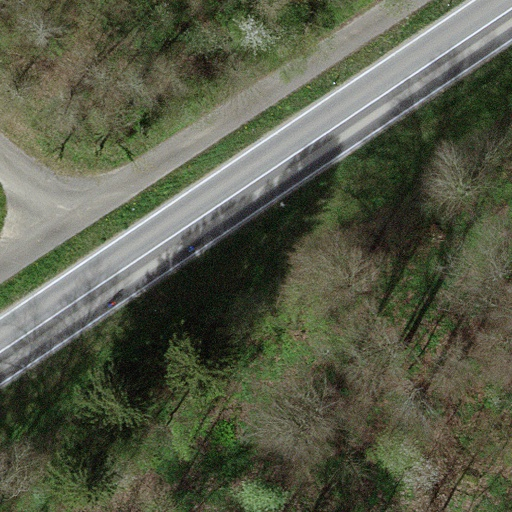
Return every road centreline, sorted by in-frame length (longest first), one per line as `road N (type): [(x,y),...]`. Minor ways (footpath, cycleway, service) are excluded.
road 1 (secondary): [(0,353),(511,0)]
road 2 (track): [(0,246),(370,0)]
